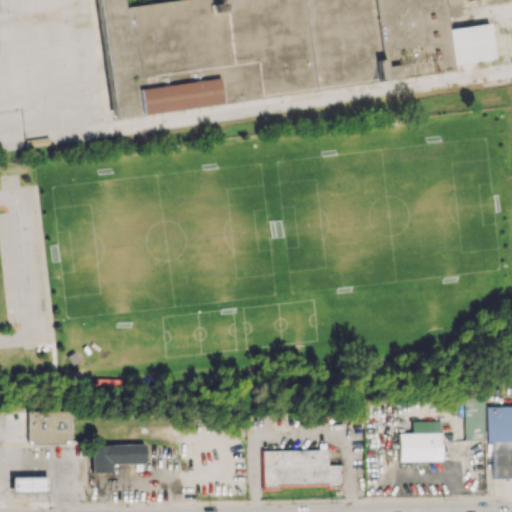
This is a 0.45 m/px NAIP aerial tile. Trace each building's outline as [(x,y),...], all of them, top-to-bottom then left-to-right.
[(97,0),(112,115),(449,73),(448,64),(495,58),(491,23),(443,29),(442,17),(455,15),(453,0),(167,0),(124,5),(123,0),(97,0)] [(511,477),(511,405),(484,406),(484,397),(462,398),(463,441),(491,440),(492,478),(511,477)] [(68,410),(26,411),(26,444),(69,443),(68,410)] [(398,461),(440,460),(439,420),(410,421),(410,432),(397,433),(398,461)] [(143,443),(89,445),(90,472),(111,471),(110,464),(144,463),(143,443)] [(261,450),(261,486),(339,486),(339,465),(327,465),(327,449),(261,450)] [(10,477),(11,492),(47,492),(46,476),(10,477)]
